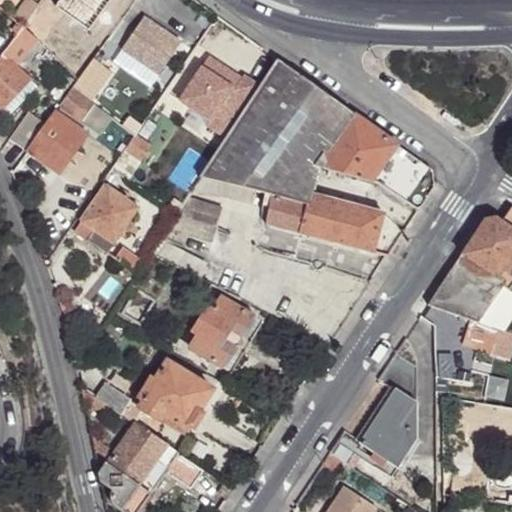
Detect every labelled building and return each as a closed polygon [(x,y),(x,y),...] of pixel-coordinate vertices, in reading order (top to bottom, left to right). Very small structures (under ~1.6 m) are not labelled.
[(31,0),(25,0),(12,19),(17,24),(24,29),(25,26),(37,10),(40,6),(31,0)] [(53,24),(37,10),(25,26),(24,29),(19,35),(17,39),(29,47),(35,41),(42,41),(53,24)] [(145,17),(122,50),(147,67),(159,75),(182,43),(145,17)] [(24,29),(17,24),(13,31),(19,35),(24,29)] [(0,40),(0,52),(5,55),(17,39),(6,32),(0,40)] [(16,67),(29,47),(17,39),(5,55),(16,67)] [(99,50),(72,89),(81,96),(109,57),(99,50)] [(147,67),(122,50),(119,54),(143,71),(147,67)] [(5,55),(0,61),(0,108),(2,111),(31,82),(16,67),(5,55)] [(353,114),(278,61),(257,94),(231,133),(202,178),(257,190),(259,191),(266,193),(268,193),(275,195),(277,186),(311,194),(313,195),(319,169),(353,114)] [(72,89),(60,105),(83,121),(95,104),(90,102),(81,96),(72,89)] [(93,101),(96,97),(90,93),(87,97),(93,101)] [(95,104),(83,121),(100,135),(112,118),(107,113),(95,104)] [(43,129),(26,151),(57,174),(85,135),(55,112),(43,129)] [(376,129),(353,114),(319,169),(373,182),(396,146),(376,129)] [(10,139),(26,151),(43,129),(25,116),(10,139)] [(125,150),(139,160),(149,146),(139,140),(134,136),(125,150)] [(432,170),(396,146),(373,182),(420,212),(436,188),(432,170)] [(257,190),(202,178),(195,190),(253,204),(257,190)] [(108,186),(82,223),(114,244),(140,208),(108,186)] [(277,186),(275,195),(308,203),(311,194),(277,186)] [(257,190),(253,204),(263,206),(266,193),(259,191),(257,190)] [(384,214),(313,195),(311,194),(308,203),(299,233),(373,253),(384,214)] [(275,195),(272,202),(267,224),(299,233),(308,203),(275,195)] [(224,207),(189,197),(176,215),(218,227),(224,207)] [(176,215),(168,227),(213,241),(218,227),(176,215)] [(485,221),(462,255),(499,282),(511,263),(511,228),(504,223),(498,219),(485,221)] [(114,244),(82,223),(75,233),(107,255),(114,244)] [(160,240),(151,255),(198,280),(207,263),(160,240)] [(131,273),(141,261),(122,248),(115,257),(118,260),(116,264),(131,273)] [(499,282),(462,255),(427,305),(438,310),(467,322),(480,328),(505,286),(499,282)] [(511,263),(499,282),(505,286),(511,291),(511,263)] [(130,286),(124,297),(130,301),(137,292),(130,286)] [(511,325),(511,291),(505,286),(480,328),(497,333),(506,335),(511,325)] [(241,299),(220,289),(216,297),(221,300),(237,308),(241,299)] [(237,308),(221,300),(212,312),(208,309),(194,332),(200,336),(192,349),(225,369),(256,318),(237,308)] [(294,324),(328,340),(338,321),(303,304),(294,324)] [(480,328),(467,322),(465,330),(479,336),(494,340),(497,333),(480,328)] [(499,348),(501,342),(494,340),(479,336),(465,330),(459,347),(487,356),(491,347),(499,348)] [(495,359),(499,348),(491,347),(487,356),(495,359)] [(168,362),(141,402),(138,407),(159,420),(163,413),(186,430),(211,390),(168,362)] [(104,382),(94,396),(108,407),(123,417),(132,402),(129,399),(104,382)] [(94,396),(81,386),(86,410),(108,407),(94,396)] [(394,392),(359,446),(362,446),(397,472),(417,440),(416,407),(394,392)] [(132,395),(129,399),(132,402),(138,407),(141,402),(133,397),(132,395)] [(137,490),(152,467),(166,445),(133,424),(98,476),(99,482),(112,490),(110,494),(110,500),(113,506),(122,511),(137,511),(148,496),(137,490)] [(90,436),(94,451),(103,457),(110,448),(90,436)] [(359,446),(343,436),(330,455),(349,468),(355,457),(362,446),(359,446)] [(164,474),(178,453),(166,445),(152,467),(164,474)] [(325,511),(373,511),(376,509),(343,486),(325,511)]
